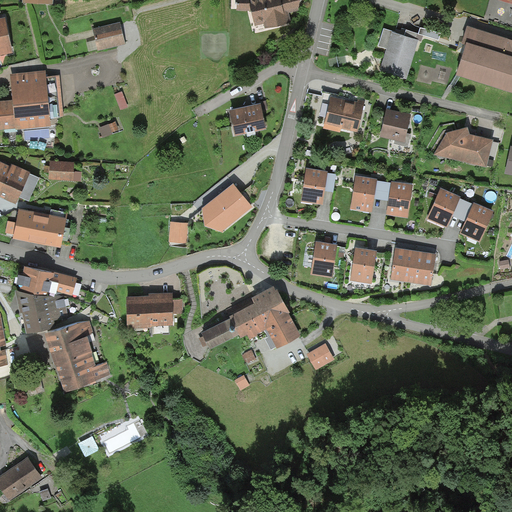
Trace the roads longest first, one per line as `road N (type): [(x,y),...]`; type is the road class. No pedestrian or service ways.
road 1 (residential): [(0,250),(111,278),(213,255),(242,258)]
road 2 (residential): [(495,120),(301,72)]
road 3 (residential): [(264,215),(449,246)]
road 4 (residential): [(367,312),(511,351)]
road 5 (residential): [(301,72),(264,215)]
road 6 (residential): [(367,312),(511,285)]
road 7 (residential): [(242,258),(293,289),(367,312)]
